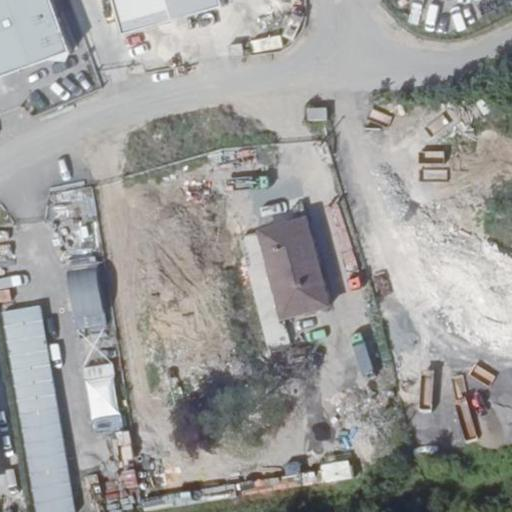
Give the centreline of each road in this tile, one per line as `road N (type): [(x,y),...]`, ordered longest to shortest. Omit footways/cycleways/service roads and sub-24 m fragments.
road 1 (unclassified): [(0,165),(170,97),(353,67)]
road 2 (unclassified): [(353,67),(474,64),(511,45)]
road 3 (unknown): [(288,78),(335,214)]
